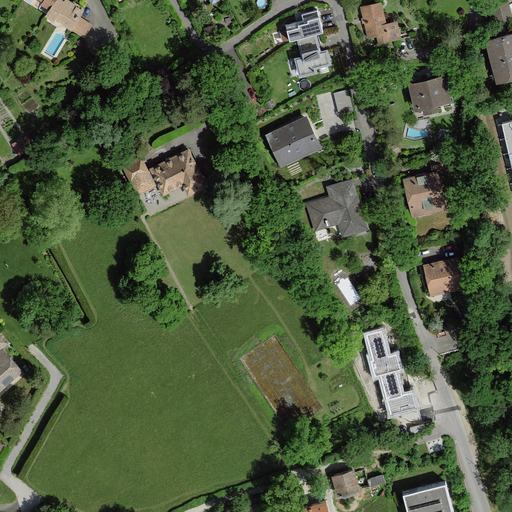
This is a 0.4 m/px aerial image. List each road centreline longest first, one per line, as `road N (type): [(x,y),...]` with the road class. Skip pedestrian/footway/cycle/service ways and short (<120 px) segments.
road 1 (residential): [(485,511),(403,272),(355,68)]
road 2 (residential): [(302,0),(221,49),(202,44),(173,0)]
road 3 (unknown): [(206,125),(355,68)]
road 4 (residential): [(355,68),(466,43),(476,0)]
